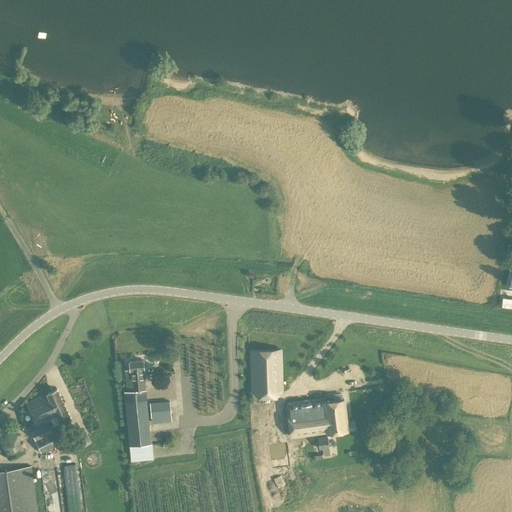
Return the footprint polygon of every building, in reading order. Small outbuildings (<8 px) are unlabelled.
[(41,135),(56,142),(61,131),(46,124),(41,135)] [(250,351),(252,391),(282,390),(280,350),(250,351)] [(124,390),(127,422),(129,446),(131,460),(153,458),(152,444),(150,419),(149,419),(146,388),(145,388),(144,370),(143,360),(129,361),(132,389),(124,390)] [(61,423),(71,418),(57,388),(47,393),(41,396),(52,420),(54,425),(61,422),(61,423)] [(41,396),(26,402),(38,427),(52,420),(41,396)] [(350,429),(346,396),(323,399),(324,403),(321,403),(320,400),(317,401),(317,404),(314,404),(314,401),(303,402),(303,405),(299,406),(299,416),(314,415),(315,419),(325,418),(327,434),(317,435),(319,448),(324,448),(324,455),(330,455),(328,438),(332,438),(331,431),(350,429)] [(150,411),(151,410),(153,423),(171,421),(169,400),(150,402),(150,411)] [(52,431),(48,423),(31,431),(41,453),(64,442),(58,428),(52,431)] [(19,439),(14,428),(0,434),(0,437),(9,458),(24,450),(19,440),(19,439)] [(89,430),(74,437),(80,448),(94,441),(89,430)] [(0,511),(37,511),(31,465),(0,469),(0,511)] [(46,477),(49,511),(61,511),(58,476),(46,477)]
